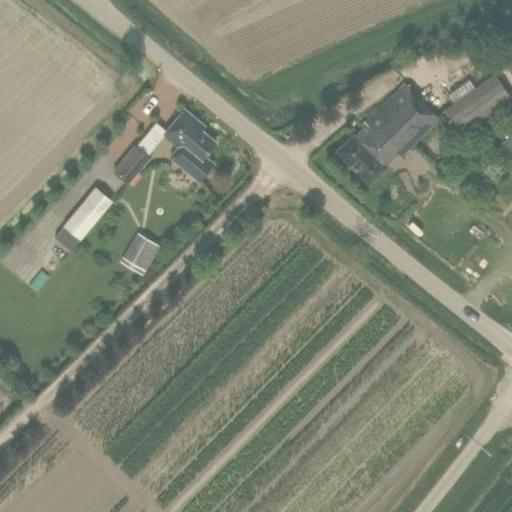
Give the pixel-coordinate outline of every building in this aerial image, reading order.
[(444,107),(463,134),(511,98),(493,72),(444,107)] [(439,119),(405,82),(360,125),(363,128),(355,135),(354,133),(336,150),(369,183),(387,166),(385,164),(397,152),(400,156),(439,119)] [(169,156),(198,180),(213,163),(203,155),(215,141),(196,125),(200,121),(184,108),(162,133),(177,146),(169,156)] [(511,134),(506,139),(495,148),(511,167),(511,165),(511,134)] [(149,158),(132,144),(111,170),(128,184),(149,158)] [(64,226),(81,240),(113,203),(96,188),(64,226)] [(145,271),(156,250),(138,240),(127,261),(145,271)]
